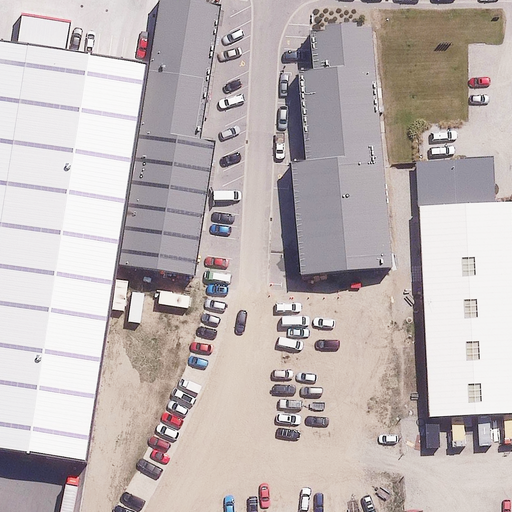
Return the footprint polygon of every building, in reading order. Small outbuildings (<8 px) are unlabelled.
[(155,4),(132,139),(186,148),(209,13),(155,4)] [(291,277),(382,269),(362,30),(298,36),(301,72),(291,73),(299,163),(281,165),(291,277)] [(0,36),(0,444),(70,456),(134,57),(0,36)] [(132,139),(110,270),(183,282),(205,151),(132,139)] [(497,190),(404,196),(418,409),(511,403),(497,190)]
